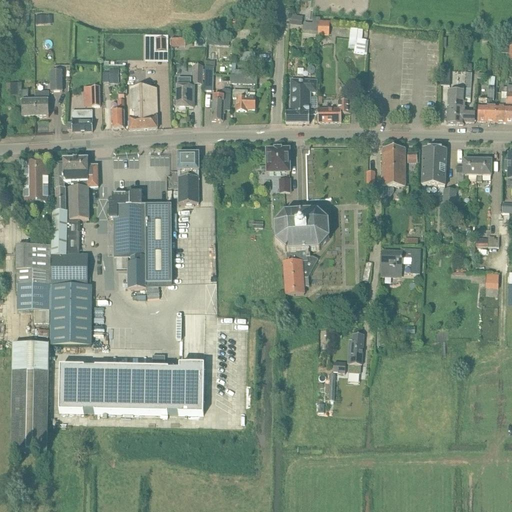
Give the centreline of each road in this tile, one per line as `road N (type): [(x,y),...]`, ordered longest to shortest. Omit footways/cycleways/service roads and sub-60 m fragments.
road 1 (tertiary): [(275,135),(0,148)]
road 2 (tertiary): [(511,136),(275,135)]
road 3 (unknown): [(372,310),(381,135)]
road 4 (unclassified): [(275,135),(281,0)]
